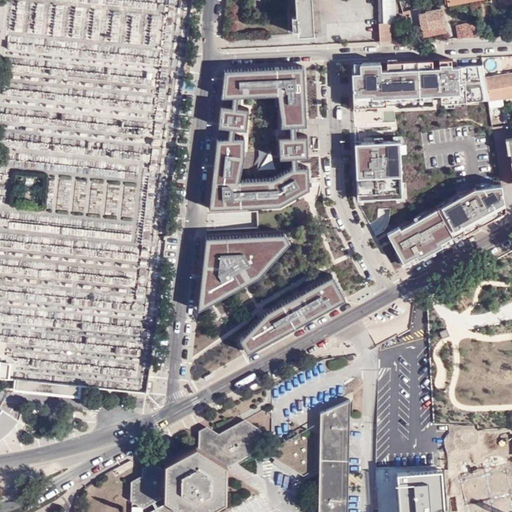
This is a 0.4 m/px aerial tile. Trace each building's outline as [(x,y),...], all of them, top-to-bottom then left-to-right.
[(293,0),(294,15),(289,16),(289,30),(295,30),(295,33),(308,33),(306,0),(293,0)] [(399,2),(402,10),(404,10),(409,9),(407,0),(399,2)] [(422,35),(445,31),(441,8),(425,11),(424,6),(409,9),(412,26),(420,24),(422,35)] [(402,10),(397,11),(400,19),(406,17),(404,10),(402,10)] [(454,24),(456,38),(478,37),(475,22),(465,23),(454,24)] [(378,23),(378,41),(385,41),(389,41),(389,23),(378,23)] [(462,84),(461,55),(355,59),(356,88),(462,84)] [(223,115),(220,133),(214,198),(258,196),(281,195),(318,174),(319,161),(317,59),(229,64),(227,86),(223,115)] [(500,98),(511,95),(511,73),(482,78),(486,100),(500,98)] [(487,107),(501,105),(500,98),(486,100),(487,107)] [(371,112),(369,121),(381,124),(383,115),(371,112)] [(363,142),(353,142),(356,199),(401,197),(398,140),(371,141),(371,137),(367,137),(367,145),(363,146),(363,142)] [(72,182),(73,175),(58,175),(58,209),(71,209),(71,198),(84,198),(84,182),(72,182)] [(102,183),(91,184),(93,207),(104,206),(102,183)] [(404,266),(504,211),(500,185),(496,185),(472,189),(457,197),(387,235),(404,266)] [(260,234),(204,237),(196,310),(258,276),(288,242),(283,233),(260,234)] [(345,299),(332,275),(266,311),(239,339),(247,353),(336,304),(335,303),(340,300),(340,302),(345,299)] [(0,379),(8,380),(8,369),(0,368),(0,379)] [(79,396),(79,388),(72,387),(17,381),(16,389),(22,390),(79,396)] [(322,417),(322,418),(321,466),(320,511),(346,511),(349,404),(350,403),(350,399),(320,412),(321,417),(322,417)] [(0,439),(3,437),(10,431),(18,421),(2,409),(0,411),(0,439)] [(150,469),(141,474),(130,480),(130,499),(143,506),(163,496),(163,498),(167,501),(145,511),(175,511),(175,510),(177,507),(186,511),(200,511),(224,499),(225,466),(259,449),(260,429),(243,418),(218,432),(218,438),(164,467),(163,468),(155,472),(150,469)] [(321,466),(322,418),(262,451),(266,454),(272,450),(279,454),(276,459),(303,476),(321,466)] [(218,438),(218,432),(205,425),(198,429),(198,447),(195,445),(164,463),(164,467),(218,438)] [(483,511),(480,429),(447,430),(451,511),(483,511)] [(272,450),(266,454),(276,459),(279,454),(272,450)] [(141,466),(141,474),(150,469),(155,472),(163,468),(152,460),(141,466)] [(444,511),(441,469),(397,472),(399,511),(444,511)] [(381,500),(388,501),(390,481),(383,480),(381,500)]
